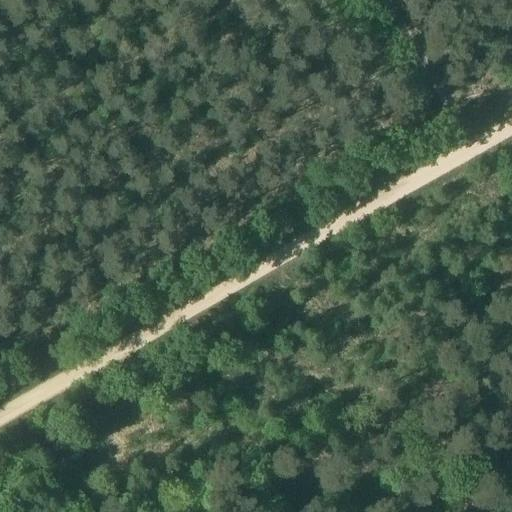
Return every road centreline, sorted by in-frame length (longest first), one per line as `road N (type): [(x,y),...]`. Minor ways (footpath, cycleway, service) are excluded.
road 1 (track): [(511,124),(0,416)]
road 2 (track): [(386,0),(452,114),(455,157)]
